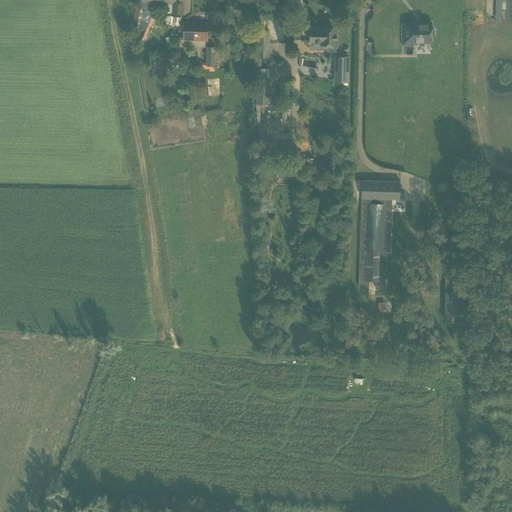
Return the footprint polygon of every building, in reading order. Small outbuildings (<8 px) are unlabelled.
[(140,0),(140,8),(155,8),(155,5),(166,5),(166,13),(182,13),(182,3),(182,0),(140,0)] [(134,44),(136,45),(141,38),(145,40),(155,13),(136,7),(132,26),(134,44)] [(165,16),(165,23),(170,24),(174,25),(179,26),(181,17),(171,16),(165,16)] [(183,40),(207,41),(208,24),(200,24),(200,23),(184,22),(183,40)] [(415,23),(415,24),(402,24),(402,45),(413,45),(413,40),(416,40),(416,42),(417,42),(418,43),(422,43),(423,42),(431,42),(431,37),(433,37),(434,35),(434,30),(433,29),(431,29),(431,23),(415,23)] [(310,25),(309,43),(310,43),(309,49),(321,49),(321,46),(338,46),(339,26),(310,25)] [(210,71),(214,71),(215,64),(224,65),(224,49),(215,49),(215,47),(207,47),(206,62),(198,62),(198,69),(210,69),(210,71)] [(334,81),(348,81),(349,56),(334,56),(334,81)] [(256,78),(256,103),(271,103),(270,78),(256,78)] [(195,82),(195,91),(205,91),(205,82),(195,82)] [(375,288),(386,289),(387,251),(390,251),(392,199),(400,200),(401,181),(362,180),(358,288),(369,288),(369,281),(375,281),(375,288)] [(444,292),(445,322),(463,322),(462,291),(444,292)]
